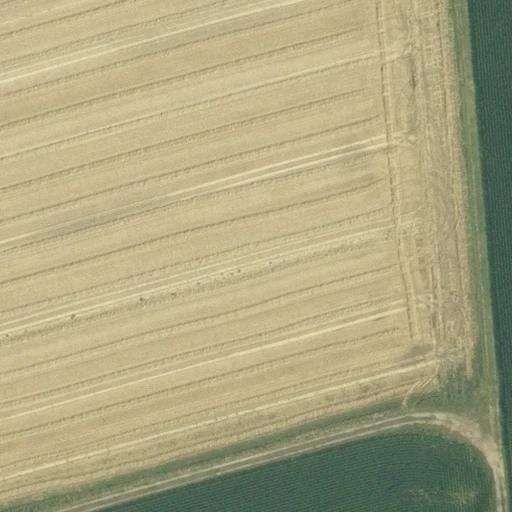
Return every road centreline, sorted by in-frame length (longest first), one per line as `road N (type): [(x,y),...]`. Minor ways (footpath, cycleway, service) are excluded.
road 1 (track): [(58,511),(413,411),(490,400),(500,511)]
road 2 (track): [(490,400),(456,0)]
